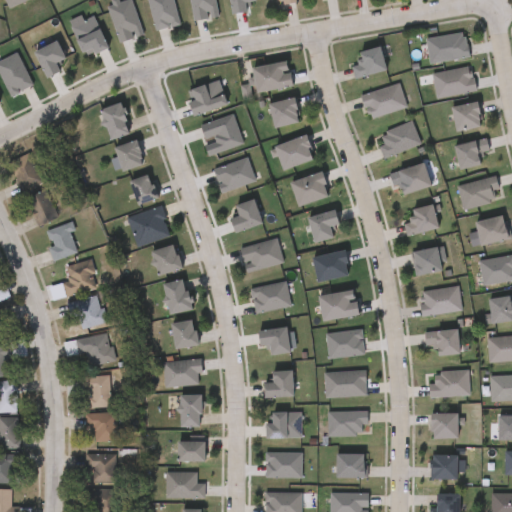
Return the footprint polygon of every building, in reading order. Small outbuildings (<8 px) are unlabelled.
[(3,0),(26,0),(8,9),(3,0)] [(424,39),(465,33),(469,58),(428,64),(424,39)] [(57,71),(44,78),(32,53),(54,41),(63,59),(54,64),(57,71)] [(355,80),(350,67),(360,64),(357,53),(377,47),(385,70),(355,80)] [(250,68),(287,62),(291,88),(254,93),(250,68)] [(471,67),(475,92),(435,99),(431,74),(471,67)] [(226,105),(191,117),(187,103),(192,102),(188,91),(218,81),(226,105)] [(367,121),(360,95),(399,85),(406,110),(367,121)] [(272,129),(266,105),(292,99),(299,123),(272,129)] [(481,126),(454,133),(449,109),(475,102),(481,126)] [(128,134),(108,141),(98,111),(118,104),(128,134)] [(375,135),(412,122),(420,146),(384,159),(375,135)] [(272,147),(305,136),(313,160),(281,171),(272,147)] [(481,165),(457,171),(452,146),(486,139),(488,153),(479,155),(481,165)] [(141,167),(119,173),(112,148),(135,142),(141,167)] [(41,182),(18,192),(5,162),(27,152),(41,182)] [(398,197),(390,175),(422,164),(430,186),(398,197)] [(288,182),(320,173),(327,198),(295,207),(288,182)] [(127,183),(148,175),(157,198),(136,207),(127,183)] [(456,187),(494,177),(500,201),(462,211),(456,187)] [(37,226),(22,199),(41,189),(55,216),(37,226)] [(232,207),(251,200),(260,224),(233,234),(228,220),(236,217),(232,207)] [(406,237),(402,224),(410,222),(408,211),(431,205),(437,229),(406,237)] [(169,237),(135,248),(126,218),(160,208),(169,237)] [(331,239),(311,243),(306,217),(334,211),(337,224),(328,226),(331,239)] [(473,221),(502,217),(506,242),(471,247),(469,235),(474,234),(473,221)] [(74,254),(52,260),(45,232),(67,226),(74,254)] [(282,263),(245,274),(238,250),(275,239),(282,263)] [(180,270),(156,277),(148,253),(172,245),(180,270)] [(436,248),(441,272),(415,277),(410,253),(436,248)] [(348,277),(314,283),(310,258),(344,252),(348,277)] [(62,296),(58,282),(65,280),(62,269),(86,263),(93,288),(62,296)] [(189,311),(166,315),(160,284),(184,280),(189,311)] [(254,314),(249,290),(284,282),(290,307),(254,314)] [(461,312),(421,318),(417,293),(457,287),(461,312)] [(316,297),(352,291),(357,316),(321,322),(316,297)] [(64,303),(92,293),(102,322),(74,332),(64,303)] [(486,300),(511,296),(511,311),(509,312),(510,322),(490,325),(486,300)] [(197,346),(172,350),(168,325),(192,320),(197,346)] [(256,331),(285,329),(287,355),(267,356),(266,347),(257,348),(256,331)] [(427,348),(425,333),(457,330),(460,355),(438,357),(437,348),(427,348)] [(486,338),(511,336),(511,362),(487,364),(486,338)] [(112,364),(79,366),(77,339),(110,337),(112,364)] [(14,375),(0,376),(0,346),(9,345),(14,375)] [(199,360),(201,386),(163,389),(161,363),(199,360)] [(434,377),(442,376),(442,372),(468,371),(469,385),(469,396),(429,398),(429,386),(434,386),(434,377)] [(270,372),(291,372),(291,398),(261,398),(261,384),(270,384),(270,372)] [(364,372),(365,397),(324,399),(323,373),(364,372)] [(488,377),(511,375),(511,401),(489,403),(488,377)] [(83,376),(106,376),(106,407),(83,407),(83,376)] [(16,411),(0,411),(0,381),(15,381),(16,411)] [(177,396),(199,396),(199,428),(177,428),(177,396)] [(326,438),(326,412),(366,412),(366,426),(361,426),(361,438),(326,438)] [(92,440),(92,429),(83,429),(83,413),(117,413),(117,440),(92,440)] [(429,440),(429,414),(456,414),(456,440),(429,440)] [(511,442),(495,442),(495,416),(511,416),(511,442)] [(0,448),(0,417),(20,417),(20,448),(0,448)] [(175,463),(175,442),(202,442),(202,463),(175,463)] [(502,452),(511,452),(511,476),(502,476),(502,452)] [(112,453),(112,483),(84,483),(84,453),(112,453)] [(0,454),(12,454),(12,482),(0,482),(0,454)] [(333,479),(333,455),(366,455),(366,479),(333,479)] [(456,456),(456,480),(429,480),(429,456),(456,456)] [(203,499),(165,499),(165,473),(195,473),(195,484),(203,484),(203,499)] [(0,511),(0,489),(11,489),(11,506),(21,506),(21,511),(0,511)] [(114,489),(114,511),(87,511),(87,489),(114,489)] [(300,511),(264,511),(264,494),(300,494),(300,511)] [(457,511),(431,511),(431,509),(436,509),(436,494),(457,494),(457,511)]
